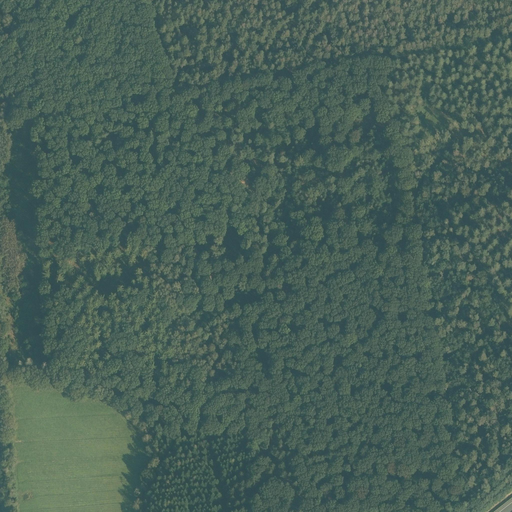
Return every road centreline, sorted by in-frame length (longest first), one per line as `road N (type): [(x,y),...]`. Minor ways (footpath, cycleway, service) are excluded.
road 1 (track): [(174,98),(219,164),(261,198),(272,218),(303,373)]
road 2 (track): [(174,98),(379,66)]
road 3 (track): [(303,373),(332,511)]
